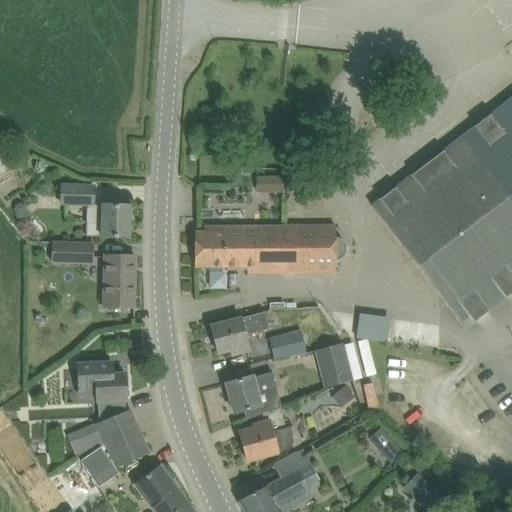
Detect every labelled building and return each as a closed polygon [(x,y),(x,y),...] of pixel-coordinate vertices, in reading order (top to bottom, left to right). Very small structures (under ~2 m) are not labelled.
[(511,97),(371,206),(466,329),(511,293),(511,97)] [(259,192),(285,192),(285,175),(259,175),(259,192)] [(85,236),(129,236),(130,206),(92,204),(92,185),(61,183),(60,203),(87,204),(85,236)] [(333,273),(333,262),(339,260),(343,256),(345,251),(343,245),(339,241),(333,240),(333,229),(287,228),(220,227),(220,233),(195,232),(195,268),(287,268),(287,273),(333,273)] [(92,264),(93,244),(52,242),(51,263),(92,264)] [(104,307),(134,308),(135,256),(105,255),(104,307)] [(211,287),(228,288),(228,271),(211,270),(211,287)] [(360,313),(358,337),(390,339),(392,315),(360,313)] [(241,319),(211,326),(218,354),(231,350),(233,356),(249,351),(245,334),(268,329),(264,314),(241,320),(241,319)] [(307,352),(302,331),(269,338),(274,360),(307,352)] [(325,387),(352,380),(344,345),(316,351),(325,387)] [(79,395),(96,394),(97,402),(127,401),(125,374),(113,374),(112,363),(77,364),(79,395)] [(273,373),(253,378),(253,377),(226,384),(235,414),(244,411),(247,420),(264,414),(276,410),(270,390),(277,389),(273,373)] [(379,408),(372,380),(360,383),(368,411),(379,408)] [(336,394),(345,405),(354,398),(345,387),(336,394)] [(281,408),(276,410),(264,414),(266,423),(254,427),(255,430),(240,434),(247,461),(278,453),(289,450),(293,443),(289,428),(286,429),(281,408)] [(150,454),(130,410),(68,437),(76,456),(105,443),(107,447),(113,460),(116,468),(150,454)] [(395,444),(382,455),(391,464),(403,453),(395,444)] [(118,474),(101,448),(81,461),(99,487),(118,474)] [(238,502),(239,504),(240,504),(244,511),(281,511),(279,507),(310,490),(298,469),(305,466),(298,453),(274,465),(282,479),(268,486),(267,486),(238,502)] [(193,511),(160,467),(136,484),(156,511),(193,511)] [(411,497),(426,482),(418,474),(403,489),(411,497)] [(57,500),(43,509),(45,511),(58,511),(63,510),(57,500)]
